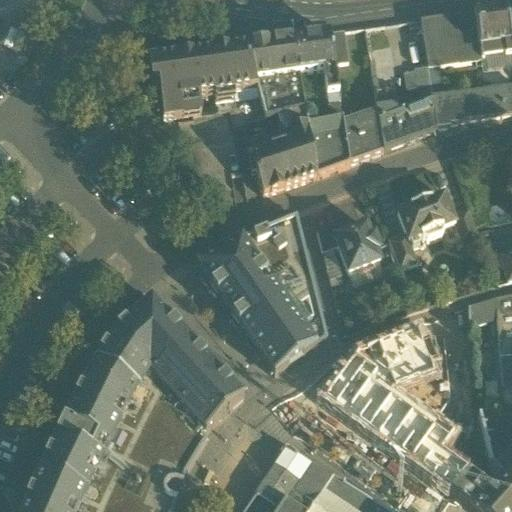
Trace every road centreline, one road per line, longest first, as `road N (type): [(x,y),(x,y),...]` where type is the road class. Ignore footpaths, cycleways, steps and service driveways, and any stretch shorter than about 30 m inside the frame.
road 1 (unclassified): [(107,0),(36,111),(41,142),(152,274)]
road 2 (residential): [(14,511),(91,349),(152,274)]
road 3 (unclassified): [(182,511),(235,423),(259,399),(337,353)]
road 4 (residential): [(300,204),(511,136)]
road 5 (unclassified): [(337,353),(511,294)]
road 6 (secondary): [(282,22),(455,0)]
road 7 (residential): [(152,274),(201,243),(300,204)]
road 8 (unclassified): [(337,353),(300,204)]
